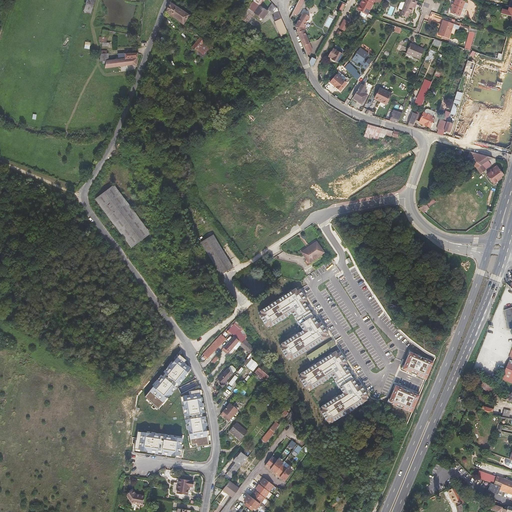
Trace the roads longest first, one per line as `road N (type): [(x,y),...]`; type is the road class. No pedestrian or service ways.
road 1 (unclassified): [(166,0),(112,144),(82,195),(189,351)]
road 2 (primary): [(482,267),(384,511)]
road 3 (primary): [(397,511),(494,277)]
road 4 (residential): [(281,7),(322,93),(422,139)]
road 5 (residential): [(409,199),(319,216),(341,257)]
road 6 (residential): [(189,351),(210,396),(212,471)]
